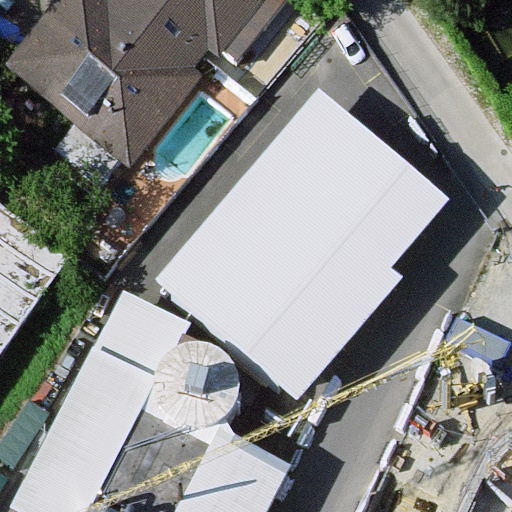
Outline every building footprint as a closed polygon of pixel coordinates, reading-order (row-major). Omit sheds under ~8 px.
[(65,0),(6,75),(128,171),(262,0),(65,0)] [(448,205),(318,99),(154,290),(206,331),(296,404),(399,286),(386,278),(448,205)] [(0,365),(72,261),(0,209),(0,365)] [(296,404),(206,331),(131,296),(18,511),(266,511),(313,423),(296,404)] [(511,511),(511,443),(487,461),(464,511),(511,511)]
